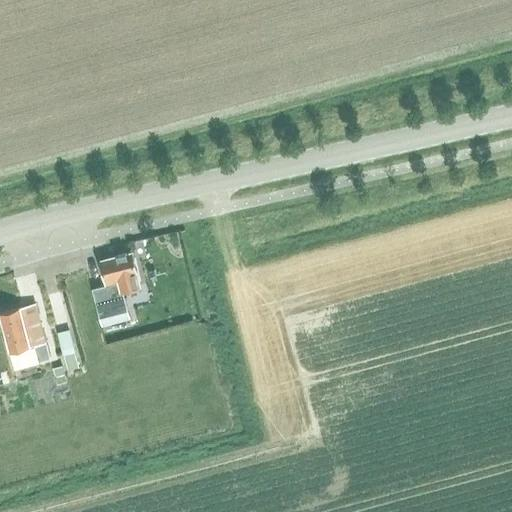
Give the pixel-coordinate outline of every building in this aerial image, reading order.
[(131,250),(100,258),(107,283),(92,287),(102,323),(130,316),(123,288),(140,284),(131,250)] [(53,315),(64,313),(59,283),(48,284),(53,315)] [(50,357),(36,302),(0,310),(0,313),(13,364),(37,358),(37,360),(50,357)] [(69,328),(58,331),(64,353),(75,350),(69,328)] [(75,350),(64,353),(68,369),(79,366),(75,351),(75,350)] [(56,375),(65,372),(62,364),(54,367),(56,375)]
